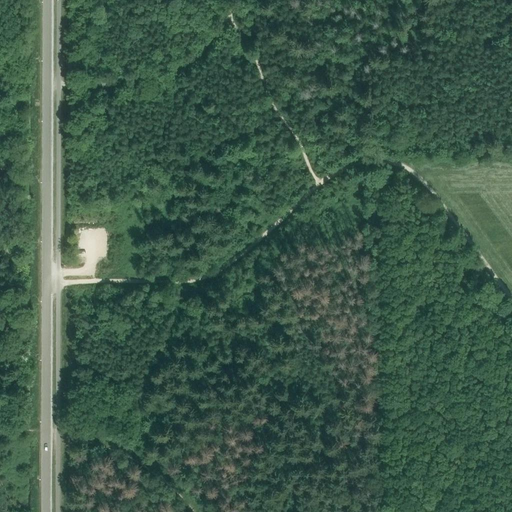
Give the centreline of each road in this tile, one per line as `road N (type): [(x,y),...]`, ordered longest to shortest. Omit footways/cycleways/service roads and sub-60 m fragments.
road 1 (unclassified): [(45,511),(46,0)]
road 2 (track): [(195,511),(123,451),(59,435)]
